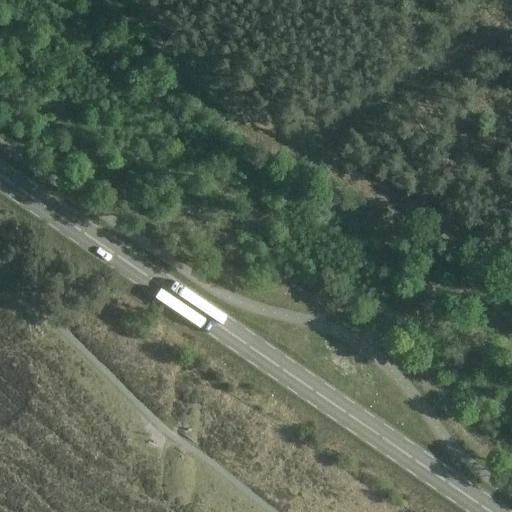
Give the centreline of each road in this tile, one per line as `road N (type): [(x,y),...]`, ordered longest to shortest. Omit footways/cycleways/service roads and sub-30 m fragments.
road 1 (primary): [(488,511),(0,173)]
road 2 (track): [(511,267),(312,144),(277,141),(121,0)]
road 3 (track): [(312,144),(511,20)]
